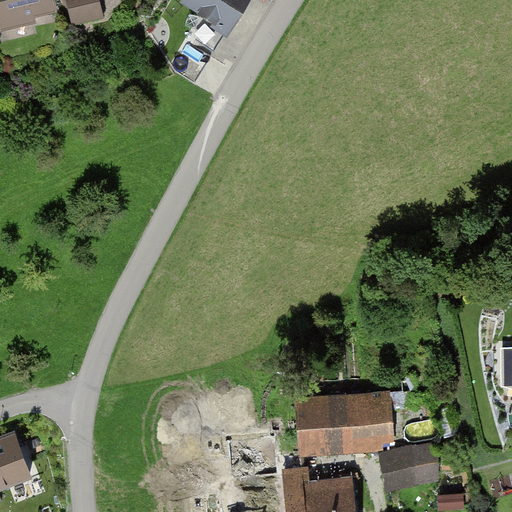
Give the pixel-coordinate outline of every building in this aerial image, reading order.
[(54,0),(0,0),(0,14),(2,23),(57,10),(54,0)] [(69,0),(72,21),(105,17),(102,0),(69,0)] [(245,0),(209,0),(235,16),(245,0)] [(396,393),(300,398),(303,448),(399,442),(396,393)] [(14,433),(0,438),(0,485),(31,474),(14,433)] [(441,442),(383,445),(386,485),(444,481),(441,442)] [(318,511),(312,471),(192,487),(195,511),(318,511)] [(356,511),(351,475),(321,479),(325,511),(356,511)]
